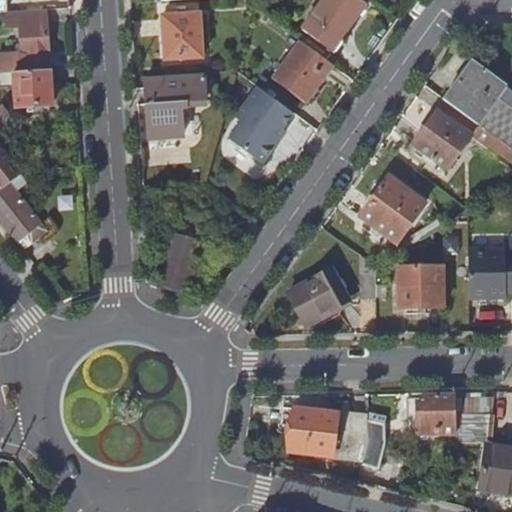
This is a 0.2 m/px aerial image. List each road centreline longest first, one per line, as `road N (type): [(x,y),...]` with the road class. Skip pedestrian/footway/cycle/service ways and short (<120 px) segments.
road 1 (residential): [(190,353),(456,1)]
road 2 (residential): [(100,0),(120,324)]
road 3 (residential): [(201,368),(511,362)]
road 4 (residential): [(350,511),(182,471)]
